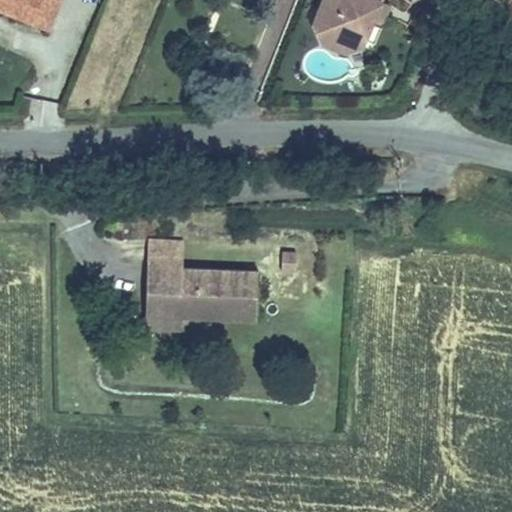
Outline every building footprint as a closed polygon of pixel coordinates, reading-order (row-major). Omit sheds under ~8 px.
[(62,0),(0,0),(0,15),(48,35),(62,0)] [(371,7),(373,0),(378,0),(380,0),(322,0),(317,14),(335,22),(332,31),(349,38),(351,33),(365,39),(377,9),(371,7)] [(374,42),(389,3),(380,0),(378,0),(373,0),(371,7),(377,9),(365,39),(374,42)] [(362,45),(365,39),(351,33),(349,38),(332,31),(335,22),(317,14),(313,24),(321,43),(344,52),(362,45)] [(147,298),(149,298),(178,299),(178,314),(179,314),(213,316),(213,309),(219,310),(219,316),(256,318),(258,273),(180,269),(181,262),(148,261),(147,298)] [(178,299),(149,298),(148,325),(178,327),(179,314),(178,314),(178,299)]
